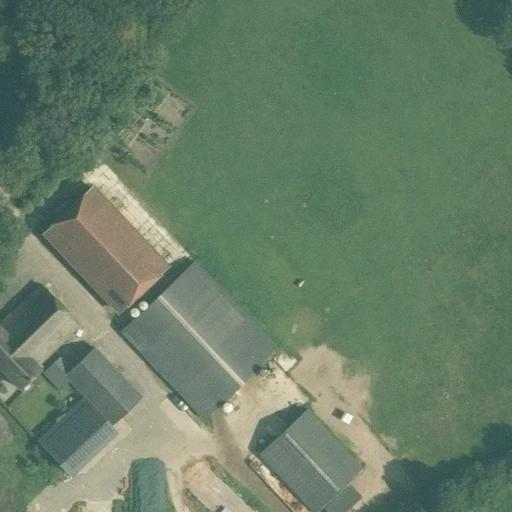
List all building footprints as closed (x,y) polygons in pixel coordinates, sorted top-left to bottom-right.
[(102,301),(115,315),(165,268),(91,188),(60,217),(41,235),(102,301)] [(203,419),(277,350),(195,263),(122,332),(203,419)] [(35,364),(77,324),(44,290),(2,331),(0,328),(0,368),(18,388),(39,369),(35,364)] [(139,396),(95,349),(72,371),(60,358),(44,373),(59,389),(70,380),(86,397),(38,442),(70,476),(116,432),(109,424),(139,396)] [(314,511),(316,511),(361,470),(307,412),(261,455),(314,511)] [(357,438),(350,448),(370,463),(378,453),(357,438)] [(214,511),(259,511),(214,466),(191,488),(214,511)]
